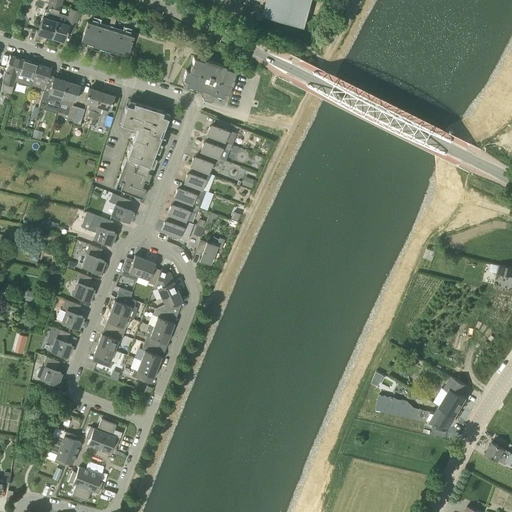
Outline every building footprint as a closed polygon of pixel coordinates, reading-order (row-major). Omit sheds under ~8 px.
[(45,8),(42,16),(37,33),(50,37),(56,20),(58,12),(59,13),(62,0),(48,0),(47,4),(48,4),(47,9),(45,8)] [(261,0),(256,17),(269,21),(270,17),(305,26),(311,0),(261,0)] [(76,22),(79,11),(70,8),(67,19),(76,22)] [(69,24),(56,20),(50,37),(64,42),(69,24)] [(133,36),(110,29),(87,21),(81,41),(87,43),(86,46),(91,47),(91,48),(98,50),(108,53),(115,55),(120,56),(121,54),(127,56),(133,36)] [(17,73),(21,59),(10,55),(1,81),(3,81),(2,84),(2,87),(2,89),(10,91),(14,81),(17,73)] [(228,93),(229,89),(231,84),(229,83),(230,78),(233,78),(235,70),(225,67),(225,65),(204,59),(203,60),(194,57),(191,65),(190,65),(188,70),(186,69),(183,79),(184,79),(182,85),(185,86),(186,85),(204,91),(202,97),(204,100),(210,102),(213,101),(215,94),(222,96),(224,92),(228,93)] [(48,76),(51,69),(21,59),(17,73),(14,81),(30,86),(33,78),(46,82),(48,76)] [(60,103),(62,96),(66,81),(54,77),(49,93),(43,91),(38,108),(44,109),(48,98),(54,101),(53,106),(58,108),(60,103)] [(80,85),(66,81),(62,96),(60,103),(70,106),(67,117),(74,119),(78,107),(73,105),(74,100),(75,100),(80,85)] [(89,88),(86,98),(85,102),(89,103),(87,109),(89,110),(87,116),(92,118),(100,91),(89,88)] [(92,118),(96,119),(100,107),(109,109),(113,96),(100,91),(92,118)] [(134,128),(135,127),(137,128),(114,187),(141,197),(164,137),(159,135),(162,127),(164,128),(168,117),(162,115),(163,111),(134,102),(132,106),(126,104),(120,123),(134,128)] [(78,107),(74,119),(73,122),(79,124),(84,109),(78,107)] [(206,134),(212,136),(231,144),(236,133),(228,130),(230,124),(218,119),(216,126),(215,125),(215,126),(215,128),(209,126),(206,134)] [(231,144),(212,136),(209,142),(209,143),(208,145),(203,142),(200,151),(201,151),(214,156),(218,158),(221,147),(229,150),(231,144)] [(190,166),(195,168),(208,173),(214,156),(201,151),(199,157),(199,158),(198,160),(193,157),(190,166)] [(208,173),(195,168),(193,173),(192,174),(193,174),(192,176),(187,174),(184,182),(185,183),(198,188),(201,189),(206,176),(213,178),(214,175),(208,173)] [(245,176),(243,184),(251,186),(254,179),(245,176)] [(173,197),(179,199),(191,204),(199,207),(205,191),(197,188),(198,188),(185,183),(183,188),(182,189),(183,189),(182,191),(177,189),(173,197)] [(119,195),(111,215),(128,221),(132,211),(127,209),(131,200),(119,195)] [(185,220),(191,204),(179,199),(177,205),(176,205),(176,207),(170,205),(167,214),(173,216),(185,220)] [(233,212),(231,218),(237,221),(239,214),(233,212)] [(94,238),(103,242),(109,244),(114,232),(109,230),(113,221),(94,214),(88,229),(96,233),(94,238)] [(185,220),(173,216),(170,221),(170,222),(169,224),(164,222),(161,230),(169,233),(168,236),(176,239),(177,236),(185,239),(191,223),(185,220)] [(198,218),(195,225),(202,227),(204,220),(198,218)] [(211,243),(206,241),(200,239),(195,251),(201,254),(202,254),(204,255),(202,260),(210,263),(216,248),(220,250),(224,239),(219,237),(218,239),(213,237),(211,243)] [(98,258),(102,249),(89,244),(86,253),(88,254),(83,266),(99,272),(103,260),(98,258)] [(31,251),(30,258),(40,259),(41,252),(31,251)] [(121,269),(128,272),(128,271),(138,275),(144,259),(134,255),(133,259),(126,256),(121,269)] [(450,256),(447,270),(463,274),(466,259),(450,256)] [(155,263),(144,259),(138,275),(148,279),(147,282),(154,285),(156,280),(160,270),(153,267),(155,263)] [(511,275),(511,267),(499,264),(497,273),(511,275)] [(161,298),(178,291),(173,280),(167,283),(165,278),(167,273),(160,270),(156,280),(154,285),(153,287),(154,289),(157,288),(161,298)] [(77,282),(72,294),(88,300),(93,288),(88,286),(91,277),(79,272),(75,281),(77,282)] [(116,293),(118,293),(130,298),(132,292),(119,287),(116,293)] [(164,311),(170,314),(176,316),(179,309),(176,303),(182,301),(178,291),(161,298),(166,308),(163,309),(164,311)] [(131,299),(130,298),(118,293),(117,294),(121,295),(118,301),(114,299),(110,310),(127,316),(131,306),(133,307),(136,300),(131,299)] [(82,316),(77,314),(80,305),(65,299),(62,308),(66,310),(62,322),(77,328),(82,316)] [(168,320),(170,314),(164,311),(155,308),(153,315),(157,316),(153,326),(170,333),(174,322),(168,320)] [(127,316),(110,310),(106,320),(111,322),(108,328),(123,334),(126,327),(123,326),(127,316)] [(146,335),(144,342),(159,348),(161,341),(166,343),(170,333),(153,326),(149,337),(146,335)] [(55,338),(51,350),(67,356),(71,344),(66,342),(70,333),(57,328),(54,337),(55,338)] [(101,333),(97,343),(114,350),(118,340),(121,341),(123,334),(108,328),(106,335),(101,333)] [(144,350),(140,360),(157,366),(161,356),(156,354),(159,348),(144,342),(141,349),(144,350)] [(110,360),(114,350),(97,343),(93,354),(99,356),(96,362),(110,368),(113,361),(110,360)] [(59,361),(46,356),(43,365),(45,366),(40,378),(56,384),(61,372),(55,370),(59,361)] [(153,377),(157,366),(140,360),(136,370),(134,369),(131,376),(146,381),(148,375),(153,377)] [(371,381),(379,384),(383,372),(375,369),(371,381)] [(466,397),(463,395),(468,386),(450,375),(443,388),(447,391),(439,406),(455,415),(466,397)] [(407,400),(379,394),(375,409),(404,416),(407,400)] [(435,413),(414,407),(412,417),(448,426),(455,415),(439,406),(435,413)] [(87,444),(98,448),(108,421),(101,418),(97,429),(89,426),(85,437),(89,438),(87,444)] [(116,424),(108,421),(98,448),(109,453),(111,447),(115,448),(119,438),(112,435),(116,424)] [(52,435),(49,442),(76,453),(80,441),(74,439),(76,436),(65,431),(62,439),(52,435)] [(46,450),(56,454),(54,461),(64,465),(66,461),(72,464),(76,453),(49,442),(46,450)] [(511,453),(492,442),(485,453),(497,460),(505,464),(507,460),(511,463),(511,453)] [(79,498),(89,471),(78,466),(76,472),(72,471),(68,481),(76,484),(72,495),(79,498)] [(89,471),(79,498),(87,501),(91,490),(98,493),(102,482),(98,481),(101,475),(89,471)] [(3,480),(0,479),(0,495),(1,495),(2,486),(8,487),(10,475),(4,474),(3,480)]
